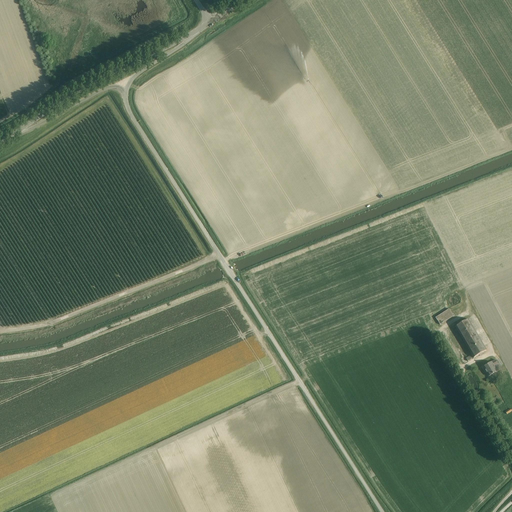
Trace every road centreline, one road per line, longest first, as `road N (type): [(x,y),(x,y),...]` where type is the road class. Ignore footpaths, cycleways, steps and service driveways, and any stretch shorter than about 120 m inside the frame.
road 1 (unclassified): [(380,511),(126,108),(125,91)]
road 2 (tertiary): [(189,36),(14,133)]
road 3 (tertiary): [(14,133),(108,88),(125,91)]
